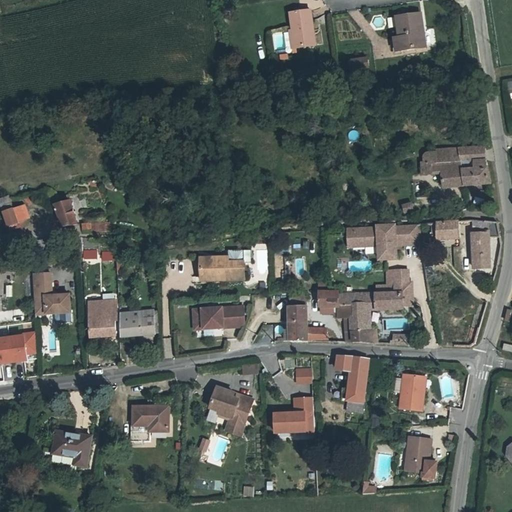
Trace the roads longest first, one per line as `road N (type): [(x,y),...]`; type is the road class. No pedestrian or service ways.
road 1 (residential): [(0,391),(327,345),(484,359)]
road 2 (tertiary): [(476,0),(510,232),(484,359)]
road 3 (tertiary): [(484,359),(458,511)]
